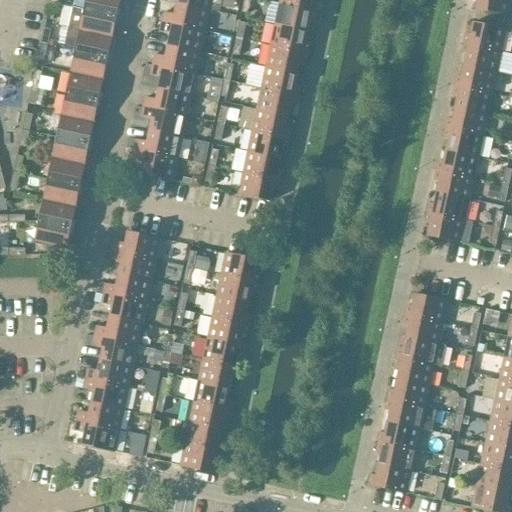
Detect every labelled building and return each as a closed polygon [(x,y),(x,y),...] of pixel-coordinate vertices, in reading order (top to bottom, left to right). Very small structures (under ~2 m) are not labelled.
[(120,0),(86,0),(84,11),(116,18),(120,0)] [(219,14),(222,0),(177,0),(176,5),(219,14)] [(250,0),(243,0),(241,13),(248,15),(250,0)] [(313,0),(279,0),(279,5),(316,12),(318,2),(314,1),(313,0)] [(508,16),(510,0),(476,0),(475,12),(508,16)] [(56,5),(49,3),(46,20),(52,21),(56,5)] [(215,33),(219,14),(176,5),(174,16),(164,13),(161,23),(204,33),(210,34),(215,33)] [(316,12),(279,5),(274,26),(307,32),(309,21),(314,22),(316,12)] [(80,32),(84,11),(73,8),(69,30),(80,32)] [(116,18),(84,11),(80,32),(112,39),(116,18)] [(200,54),(204,33),(161,23),(159,33),(170,36),(167,47),(200,54)] [(246,25),(239,23),(235,39),(242,41),(246,25)] [(501,53),(505,31),(473,24),(470,36),(466,35),(464,45),(501,53)] [(307,32),(274,26),(270,47),(307,54),(309,45),(305,44),(307,32)] [(47,47),(50,31),(44,29),(40,46),(47,47)] [(75,53),(80,32),(69,30),(65,51),(75,53)] [(112,39),(80,32),(75,53),(107,60),(112,39)] [(242,41),(235,39),(232,56),(239,57),(242,41)] [(496,74),(501,53),(464,45),(461,55),(466,56),(464,67),(496,74)] [(55,49),(47,47),(40,46),(37,62),(43,63),(45,58),(53,60),(55,49)] [(200,54),(167,47),(165,58),(154,56),(152,66),(195,75),(200,54)] [(307,54),(270,47),(265,68),(298,75),(300,63),(305,64),(307,54)] [(107,60),(75,53),(70,74),(103,81),(107,60)] [(233,66),(226,65),(223,81),(230,82),(233,66)] [(195,75),(152,66),(150,76),(161,78),(158,90),(191,96),(195,75)] [(464,67),(461,78),(457,77),(454,87),(492,95),(496,74),(464,67)] [(298,75),(265,68),(261,89),(298,97),(300,87),(295,86),(298,75)] [(41,73),(35,72),(31,88),(38,89),(41,73)] [(103,81),(70,74),(66,95),(98,103),(103,81)] [(230,82),(223,81),(219,97),(226,99),(230,82)] [(492,95),(454,87),(452,97),(457,98),(455,109),(487,116),(492,95)] [(38,89),(31,88),(28,104),(34,106),(38,89)] [(298,97),(261,89),(256,111),(289,118),(291,106),(296,107),(298,97)] [(191,96),(158,90),(156,101),(145,99),(143,109),(186,118),(191,96)] [(98,103),(66,95),(61,117),(94,124),(98,103)] [(227,109),(221,108),(217,124),(224,126),(227,109)] [(186,118),(143,109),(141,118),(151,121),(149,132),(182,139),(186,118)] [(487,116),(455,109),(452,120),(448,119),(445,129),(482,137),(487,116)] [(289,118),(256,111),(252,132),(289,140),(291,130),(286,129),(289,118)] [(32,116),(25,115),(22,131),(29,132),(32,116)] [(94,124),(61,117),(57,138),(89,145),(94,124)] [(224,126),(217,124),(214,140),(220,142),(224,126)] [(482,137),(445,129),(443,140),(448,141),(445,152),(478,159),(482,137)] [(29,132),(22,131),(18,147),(25,148),(29,132)] [(182,139),(149,132),(147,143),(136,141),(134,151),(177,160),(182,139)] [(289,140),(252,132),(247,153),(280,160),(282,149),(287,150),(289,140)] [(89,145),(57,138),(52,159),(84,166),(89,145)] [(196,158),(207,160),(210,142),(199,140),(196,158)] [(218,152),(211,150),(208,167),(215,168),(218,152)] [(177,160),(134,151),(132,161),(142,163),(140,175),(172,182),(177,160)] [(478,159),(445,152),(443,163),(438,162),(436,172),(473,180),(478,159)] [(280,160),(247,153),(243,174),(280,182),(282,172),(277,171),(280,160)] [(23,158),(16,157),(13,173),(20,174),(23,158)] [(478,178),(486,178),(487,158),(479,158),(478,178)] [(84,166),(52,159),(48,180),(80,187),(84,166)] [(215,168),(208,167),(205,183),(211,184),(215,168)] [(511,171),(505,170),(502,186),(508,187),(511,171)] [(473,180),(436,172),(434,182),(439,183),(436,194),(469,201),(473,180)] [(20,174),(13,173),(9,189),(16,191),(20,174)] [(280,182),(243,174),(238,196),(270,203),(273,191),(278,192),(280,182)] [(193,177),(191,186),(199,188),(201,179),(193,177)] [(80,187),(48,180),(43,201),(75,209),(80,187)] [(508,187),(502,186),(498,202),(505,204),(508,187)] [(469,201),(436,194),(434,205),(429,204),(427,214),(464,222),(469,201)] [(75,209),(43,201),(39,223),(71,230),(75,209)] [(503,213),(496,212),(492,228),(499,230),(503,213)] [(472,224),(464,222),(427,214),(425,224),(430,225),(427,237),(467,246),(472,224)] [(511,219),(505,218),(503,230),(511,232),(511,219)] [(71,230),(39,223),(34,245),(66,252),(71,230)] [(499,230),(492,228),(489,244),(496,246),(499,230)] [(160,240),(128,233),(125,245),(114,242),(112,252),(155,262),(160,240)] [(510,254),(511,243),(503,241),(500,251),(510,254)] [(155,262),(112,252),(110,262),(121,265),(118,276),(151,283),(155,262)] [(196,254),(189,252),(186,268),(193,270),(196,254)] [(258,261),(225,254),(221,276),(258,284),(260,274),(255,273),(258,261)] [(193,270),(186,268),(183,285),(189,286),(193,270)] [(151,283),(118,276),(116,287),(105,285),(103,295),(146,304),(151,283)] [(258,284),(221,276),(216,297),(249,304),(251,293),(256,294),(258,284)] [(187,296),(180,294),(177,310),(184,312),(187,296)] [(146,304),(103,295),(101,305),(112,307),(109,318),(142,325),(146,304)] [(415,295),(412,307),(407,306),(405,316),(442,324),(447,302),(415,295)] [(249,304),(216,297),(212,318),(249,326),(251,316),(246,315),(249,304)] [(486,308),(484,327),(503,330),(505,311),(486,308)] [(184,312),(177,310),(173,327),(180,328),(184,312)] [(481,315),(474,314),(471,330),(477,332),(481,315)] [(442,324),(405,316),(403,326),(408,327),(405,338),(438,345),(442,324)] [(142,325),(109,318),(107,329),(96,327),(94,337),(137,346),(142,325)] [(249,326),(212,318),(207,339),(240,346),(242,335),(247,336),(249,326)] [(477,332),(471,330),(467,346),(474,348),(477,332)] [(173,346),(174,337),(168,336),(164,352),(171,354),(173,346)] [(137,346),(94,337),(92,348),(102,350),(100,361),(132,368),(137,346)] [(446,347),(438,345),(405,338),(403,349),(398,348),(396,358),(433,366),(441,368),(446,347)] [(240,346),(207,339),(203,360),(240,368),(242,358),(237,357),(240,346)] [(183,348),(173,346),(171,354),(181,356),(183,348)] [(171,354),(164,352),(161,368),(167,370),(171,354)] [(472,358),(465,356),(461,372),(468,374),(472,358)] [(433,366),(396,358),(394,368),(399,369),(396,380),(429,387),(433,366)] [(511,361),(504,359),(499,380),(511,383),(511,361)] [(240,368),(203,360),(198,382),(230,389),(233,378),(237,379),(240,368)] [(132,368),(100,361),(98,372),(87,370),(85,380),(128,389),(132,368)] [(146,381),(158,383),(160,374),(148,371),(146,381)] [(468,374),(461,372),(458,389),(465,390),(468,374)] [(483,389),(485,378),(471,375),(469,386),(483,389)] [(169,381),(162,379),(159,396),(165,397),(169,381)] [(128,389),(85,380),(83,390),(93,392),(91,403),(123,410),(128,389)] [(396,380),(394,391),(389,390),(387,401),(424,409),(429,387),(396,380)] [(511,383),(499,380),(494,401),(511,405),(511,383)] [(230,389),(198,382),(193,403),(230,411),(233,401),(228,400),(230,389)] [(165,397),(159,396),(155,412),(162,413),(165,397)] [(462,417),(464,410),(466,401),(459,399),(456,416),(462,417)] [(424,409),(387,401),(385,411),(390,412),(387,423),(420,430),(424,409)] [(511,405),(494,401),(490,423),(511,427),(511,405)] [(123,410),(91,403),(88,414),(78,412),(76,422),(119,431),(123,410)] [(230,411),(193,403),(189,424),(221,431),(224,420),(228,421),(230,411)] [(474,412),(464,410),(462,417),(472,419),(474,412)] [(462,417),(456,416),(452,432),(459,433),(462,417)] [(119,431),(76,422),(74,432),(84,434),(82,446),(114,453),(119,431)] [(160,423),(153,422),(150,438),(156,439),(160,423)] [(387,423),(385,434),(380,433),(378,443),(415,451),(420,430),(387,423)] [(511,427),(490,423),(485,444),(511,449),(511,427)] [(221,431),(189,424),(184,445),(221,453),(224,443),(219,442),(221,431)] [(146,437),(134,435),(132,444),(144,447),(146,437)] [(156,439),(150,438),(146,454),(153,456),(156,439)] [(447,441),(443,457),(450,459),(453,442),(447,441)] [(415,451),(378,443),(376,453),(381,454),(378,465),(411,472),(415,451)] [(511,449),(485,444),(481,465),(511,472),(511,449)] [(221,453),(184,445),(180,467),(212,474),(215,462),(219,463),(221,453)] [(450,459),(443,457),(440,473),(446,475),(450,459)] [(378,465),(376,476),(371,475),(369,486),(406,494),(411,472),(378,465)] [(511,472),(481,465),(476,487),(509,493),(511,482),(511,472)] [(444,485),(437,484),(434,500),(441,502),(444,485)] [(509,493),(476,487),(472,508),(488,511),(511,511),(511,505),(506,505),(509,493)]
